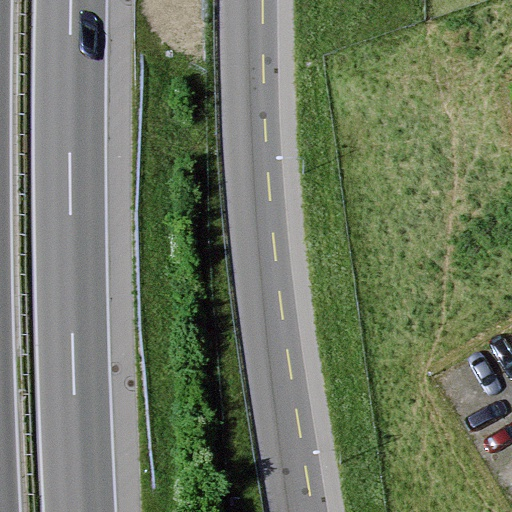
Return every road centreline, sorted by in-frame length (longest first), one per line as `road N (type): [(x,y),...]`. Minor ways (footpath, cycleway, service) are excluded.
road 1 (tertiary): [(251,0),(259,201),(298,511)]
road 2 (motorway): [(79,511),(71,0)]
